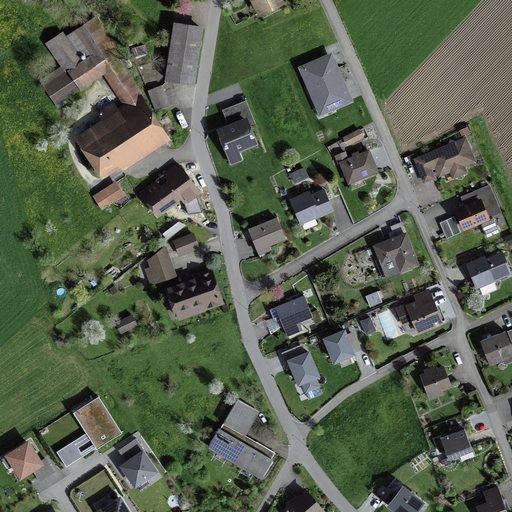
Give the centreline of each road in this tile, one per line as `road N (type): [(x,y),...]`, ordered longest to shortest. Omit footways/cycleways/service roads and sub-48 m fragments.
road 1 (residential): [(239,298),(197,132),(216,0)]
road 2 (residential): [(409,201),(324,0)]
road 3 (residential): [(459,332),(355,388),(294,438)]
road 4 (residential): [(409,201),(239,298)]
road 5 (residential): [(294,438),(239,298)]
road 6 (residential): [(511,463),(459,332)]
road 7 (residential): [(459,332),(409,201)]
